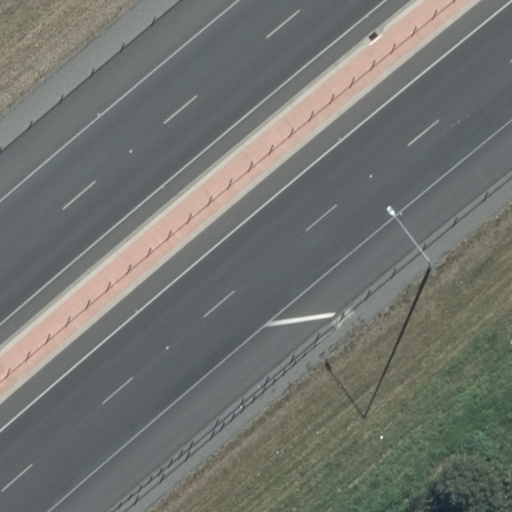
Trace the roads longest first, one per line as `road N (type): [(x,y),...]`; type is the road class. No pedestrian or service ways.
road 1 (motorway): [(511,60),(0,492)]
road 2 (motorway): [(0,257),(312,0)]
